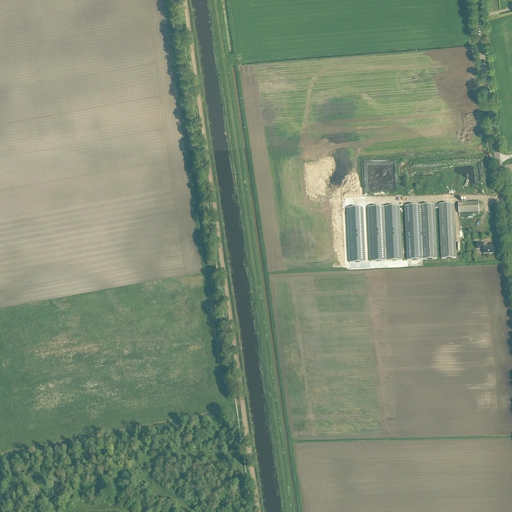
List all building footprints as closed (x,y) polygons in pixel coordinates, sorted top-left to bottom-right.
[(478,204),(458,205),(459,215),(479,214),(478,204)] [(456,259),(453,205),(420,207),(423,261),(437,260),(434,209),(439,209),(442,260),(456,259)] [(384,208),(386,262),(402,262),(400,207),(384,208)] [(420,207),(405,207),(408,261),(423,261),(420,207)] [(368,209),(371,263),(386,262),(384,208),(368,209)] [(363,209),(347,210),(350,264),(366,263),(363,209)] [(481,215),(455,216),(456,236),(482,235),(481,215)] [(483,244),(477,244),(477,250),(483,250),(483,255),(494,254),(494,247),(483,248),(483,244)]
